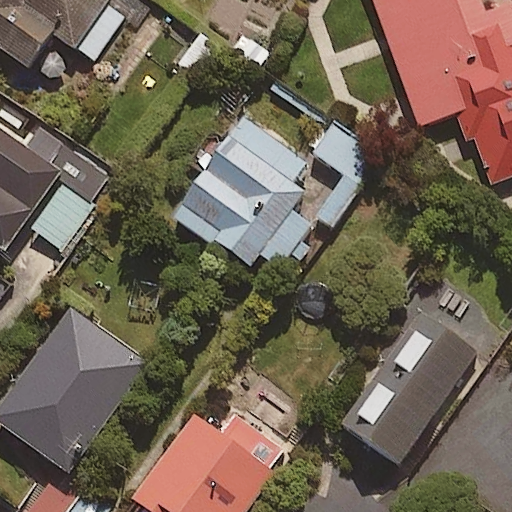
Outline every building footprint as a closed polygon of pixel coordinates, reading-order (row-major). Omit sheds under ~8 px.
[(127,15),(106,0),(0,0),(0,55),(25,73),(50,37),(92,66),(127,15)] [(511,0),(378,0),(419,104),(511,68),(511,61),(488,0),(511,0),(511,79),(491,87),(511,140),(511,0)] [(306,166),(240,121),(171,221),(247,274),(258,259),(278,273),(309,229),(289,215),(302,197),(290,189),(306,166)] [(343,180),(315,221),(334,233),(385,159),(335,125),(312,158),(343,180)] [(0,254),(3,257),(55,181),(91,206),(111,177),(40,129),(26,149),(0,131),(0,254)] [(0,299),(10,284),(0,276),(0,299)] [(148,369),(70,313),(0,409),(0,430),(67,480),(148,369)] [(475,360),(417,319),(338,430),(396,471),(475,360)] [(245,399),(277,354),(251,335),(218,380),(245,399)] [(245,511),(293,445),(242,409),(220,439),(192,420),(132,506),(139,511),(245,511)] [(94,511),(80,501),(71,511),(94,511)]
